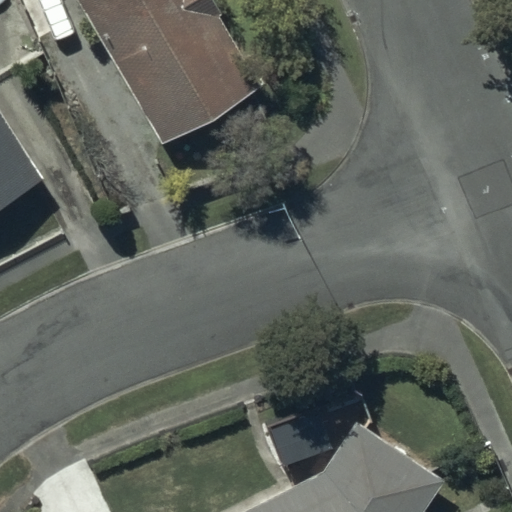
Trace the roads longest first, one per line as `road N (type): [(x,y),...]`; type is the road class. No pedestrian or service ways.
road 1 (residential): [(490,186),(72,345),(0,389)]
road 2 (residential): [(411,0),(490,186)]
